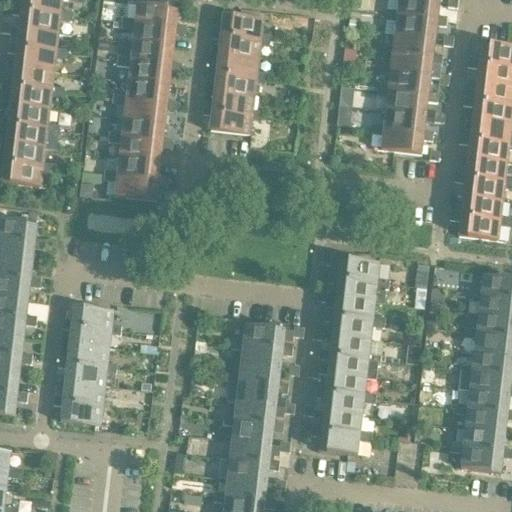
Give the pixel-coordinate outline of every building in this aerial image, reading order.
[(12,18),(21,19),(22,14),(73,20),(73,15),(62,14),(63,0),(23,0),(22,9),(13,8),(12,18)] [(386,13),(386,18),(437,24),(437,29),(446,30),(447,20),(438,19),(440,5),(401,0),(400,0),(399,14),(386,13)] [(448,10),(457,12),(459,2),(449,1),(448,10)] [(121,31),(135,32),(136,27),(175,32),(176,27),(178,12),(138,7),(137,23),(122,21),(121,31)] [(21,19),(19,33),(59,38),(61,23),(72,25),(73,20),(22,14),(21,19)] [(212,41),(221,42),(222,37),(261,42),(262,37),(263,22),(224,18),(222,33),(213,32),(212,41)] [(397,24),(396,38),(435,43),(437,29),(437,24),(386,18),(385,23),(397,24)] [(293,31),(312,33),(313,21),(294,19),(293,31)] [(0,36),(10,37),(11,27),(2,26),(0,36)] [(135,32),(134,46),(173,51),(175,37),(186,38),(187,29),(176,27),(175,32),(136,27),(135,32)] [(7,56),(17,57),(17,52),(68,58),(69,53),(57,52),(59,38),(19,33),(18,47),(8,46),(7,56)] [(221,42),(219,57),(259,61),(260,47),(270,48),(271,38),(262,37),(261,42),(222,37),(221,42)] [(382,51),(381,56),(433,62),(432,67),(442,68),(443,58),(433,57),(435,43),(396,38),(394,53),(382,51)] [(443,49),(453,50),(454,40),(444,39),(443,49)] [(117,69),(131,70),(132,65),(171,70),(172,65),(173,51),(134,46),(132,61),(118,59),(117,69)] [(467,71),(479,72),(479,67),(511,71),(511,50),(481,47),(480,62),(469,61),(467,71)] [(17,57),(15,71),(55,76),(56,62),(68,63),(68,58),(17,52),(17,57)] [(393,62),(391,77),(431,81),(432,67),(433,62),(381,56),(381,61),(393,62)] [(207,80),(217,81),(217,76),(257,80),(257,75),(259,61),(219,57),(218,71),(208,70),(207,80)] [(131,70),(129,85),(169,89),(170,75),(181,76),(182,67),(172,65),(171,70),(132,65),(131,70)] [(479,72),(477,86),(511,90),(511,71),(479,67),(479,72)] [(3,94),(12,95),(13,90),(64,96),(65,91),(53,90),(55,76),(15,71),(13,86),(4,84),(3,94)] [(217,81),(215,95),(255,99),(256,85),(265,86),(267,76),(257,75),(257,80),(217,76),(217,81)] [(377,89),(377,94),(428,100),(428,105),(437,106),(438,96),(429,95),(431,81),(391,77),(390,91),(377,89)] [(439,87),(448,88),(450,79),(440,77),(439,87)] [(112,107),(126,109),(127,104),(166,108),(167,104),(169,89),(129,85),(128,99),(113,97),(112,107)] [(463,109),(474,110),(475,105),(511,109),(511,90),(477,86),(475,101),(464,99),(463,109)] [(12,95),(11,109),(50,114),(52,100),(63,101),(64,96),(13,90),(12,95)] [(340,100),(339,111),(352,112),(354,93),(341,91),(340,100)] [(388,101),(387,115),(426,119),(428,105),(428,100),(377,94),(376,99),(388,101)] [(203,118),(212,119),(213,114),(252,118),(253,113),(255,99),(215,95),(213,109),(204,108),(203,118)] [(126,109),(125,123),(164,127),(166,113),(177,114),(178,105),(167,104),(166,108),(127,104),(126,109)] [(474,110),(472,124),(511,129),(511,109),(475,105),(474,110)] [(0,132),(8,133),(8,128),(60,134),(60,130),(49,128),(50,114),(11,109),(9,124),(0,122),(0,132)] [(337,129),(350,131),(352,112),(339,111),(338,126),(337,129)] [(213,114),(212,119),(211,134),(250,138),(252,123),(261,124),(262,114),(253,113),(252,118),(213,114)] [(373,128),(372,132),(424,139),(423,143),(433,145),(434,135),(425,134),(426,119),(387,115),(385,129),(373,128)] [(434,125),(444,127),(445,117),(435,116),(434,125)] [(108,145),(122,147),(123,142),(162,146),(163,142),(164,127),(125,123),(123,137),(109,135),(108,145)] [(459,147),(470,148),(470,144),(510,148),(510,143),(511,129),(472,124),(471,139),(460,137),(459,147)] [(8,133),(6,148),(46,152),(47,138),(59,139),(60,134),(8,128),(8,133)] [(424,139),(372,132),(372,137),(384,139),(382,154),(422,159),(423,143),(424,139)] [(122,147),(120,161),(160,165),(161,151),(172,153),(173,143),(163,142),(162,146),(123,142),(122,147)] [(470,148),(468,163),(508,167),(509,153),(511,153),(511,143),(510,143),(510,148),(470,144),(470,148)] [(0,171),(4,171),(4,167),(55,173),(56,168),(44,166),(46,152),(6,148),(5,162),(0,161),(0,171)] [(430,163),(435,164),(439,165),(441,155),(431,154),(430,163)] [(103,183),(118,185),(118,180),(158,185),(158,180),(160,165),(120,161),(119,175),(105,173),(104,178),(103,183)] [(454,185),(465,187),(466,182),(505,186),(506,181),(508,167),(468,163),(466,177),(455,175),(454,185)] [(4,167),(4,171),(2,187),(41,191),(43,176),(55,177),(55,173),(4,167)] [(103,187),(103,183),(104,178),(93,177),(92,186),(103,187)] [(118,180),(118,185),(116,200),(155,205),(157,189),(168,191),(169,181),(158,180),(158,185),(118,180)] [(465,187),(464,201),(503,205),(505,191),(511,192),(511,182),(506,181),(505,186),(466,182),(465,187)] [(450,223),(461,225),(461,220),(501,224),(502,220),(503,205),(464,201),(462,215),(451,214),(450,223)] [(461,220),(461,225),(459,240),(499,244),(500,229),(511,230),(511,220),(502,220),(501,224),(461,220)] [(0,243),(34,247),(35,242),(37,227),(0,222),(0,243)] [(0,262),(32,266),(34,252),(44,253),(46,243),(35,242),(34,247),(0,243),(0,262)] [(321,266),(331,267),(332,258),(323,256),(321,266)] [(0,281),(30,285),(30,280),(32,266),(0,262),(0,281)] [(341,262),(339,278),(338,282),(389,288),(390,283),(378,282),(380,267),(341,262)] [(336,301),(327,300),(327,301),(385,307),(387,293),(389,293),(389,288),(338,282),(339,278),(329,277),(328,286),(338,287),(336,301)] [(470,293),(470,298),(511,302),(511,282),(484,279),(482,294),(470,293)] [(0,301),(28,304),(29,290),(40,291),(41,282),(30,280),(30,285),(0,281),(0,301)] [(335,311),(334,316),(334,321),(385,326),(386,322),(374,320),(375,306),(385,308),(385,307),(327,301),(327,300),(328,296),(318,295),(317,304),(326,305),(326,310),(335,311)] [(481,304),(479,318),(511,322),(511,302),(470,298),(469,303),(481,304)] [(0,320),(25,323),(26,319),(28,304),(0,301),(0,320)] [(62,332),(71,333),(72,328),(111,333),(112,328),(114,313),(74,308),(72,324),(63,322),(62,332)] [(333,325),(332,340),(371,344),(373,330),(384,331),(385,326),(334,321),(334,316),(325,315),(324,324),(333,325)] [(466,331),(465,336),(511,341),(511,322),(479,318),(477,332),(466,331)] [(0,339),(23,342),(25,328),(36,330),(37,320),(26,319),(25,323),(0,320),(0,339)] [(71,333),(70,348),(109,352),(111,338),(120,339),(121,329),(112,328),(111,333),(72,328),(71,333)] [(233,342),(232,347),(283,353),(284,349),(284,343),(293,345),(294,340),(303,341),(304,332),(294,330),(294,335),(246,329),(244,344),(233,342)] [(313,342),(322,343),(322,344),(323,334),(314,333),(313,342)] [(476,342),(475,356),(511,360),(511,341),(465,336),(465,341),(476,342)] [(0,359),(21,362),(22,357),(23,342),(0,339),(0,359)] [(332,340),(330,354),(329,359),(381,365),(381,360),(369,358),(371,344),(332,340)] [(243,353),(241,368),(281,373),(283,358),(292,359),(293,350),(284,349),(283,353),(232,347),(231,352),(243,353)] [(57,370),(67,371),(67,367),(107,371),(108,366),(109,352),(70,348),(68,362),(59,361),(57,370)] [(318,377),(327,378),(367,382),(376,383),(378,369),(380,369),(381,365),(329,359),(330,354),(321,353),(319,362),(329,364),(328,368),(319,367),(319,372),(318,377)] [(461,369),(461,374),(511,380),(511,378),(511,360),(475,356),(473,370),(461,369)] [(0,378),(19,381),(21,366),(31,368),(32,358),(22,357),(21,362),(0,359),(0,378)] [(67,371),(65,386),(105,390),(106,376),(116,377),(117,367),(108,366),(107,371),(67,367),(67,371)] [(228,380),(228,385),(279,392),(279,387),(281,373),(241,368),(240,382),(228,380)] [(289,378),(299,379),(300,370),(290,369),(289,378)] [(309,371),(308,381),(318,382),(318,377),(319,372),(309,371)] [(472,380),(470,394),(510,399),(510,400),(511,399),(511,389),(511,390),(511,385),(511,378),(511,380),(461,374),(460,379),(472,380)] [(0,397),(17,400),(17,395),(19,381),(0,378),(0,397)] [(327,378),(326,392),(325,397),(376,403),(377,398),(365,397),(367,382),(327,378)] [(227,405),(237,406),(276,411),(276,410),(285,411),(285,407),(286,407),(287,402),(278,401),(278,396),(287,398),(289,388),(279,387),(279,392),(228,385),(227,390),(229,390),(227,405)] [(53,409),(62,410),(63,405),(103,409),(103,404),(105,390),(65,386),(64,400),(54,399),(53,409)] [(324,402),(323,416),(362,420),(364,406),(376,408),(376,403),(325,397),(326,392),(316,391),(315,401),(324,402)] [(457,407),(456,412),(507,418),(508,413),(510,400),(510,399),(470,394),(469,409),(457,407)] [(0,397),(0,418),(14,420),(16,405),(27,406),(28,396),(17,395),(17,400),(0,397)] [(63,405),(62,410),(61,425),(100,429),(102,414),(111,415),(112,405),(103,404),(103,409),(63,405)] [(224,419),(223,424),(274,430),(275,425),(275,420),(284,421),(284,417),(294,418),(295,408),(286,407),(285,407),(285,411),(276,410),(276,411),(237,406),(235,420),(224,419)] [(304,419),(314,420),(315,410),(305,409),(304,419)] [(467,418),(466,433),(505,437),(507,423),(511,423),(511,413),(508,413),(507,418),(456,412),(456,417),(467,418)] [(323,416),(321,430),(321,435),(372,441),(372,436),(361,435),(362,420),(323,416)] [(234,430),(232,444),(272,449),(274,435),(283,436),(284,426),(275,425),(274,430),(223,424),(222,429),(234,430)] [(321,435),(321,430),(312,429),(311,439),(320,440),(318,455),(358,460),(360,444),(371,446),(372,441),(321,435)] [(452,445),(452,450),(503,456),(503,451),(505,437),(466,433),(464,447),(452,445)] [(219,457),(219,462),(270,468),(270,463),(271,459),(279,460),(280,455),(290,456),(291,446),(281,445),(280,450),(272,449),(232,444),(231,459),(219,457)] [(503,456),(452,450),(451,455),(463,456),(461,472),(501,476),(502,461),(511,462),(511,459),(511,452),(503,451),(503,456)] [(0,475),(8,476),(8,471),(10,456),(0,455),(0,475)] [(230,468),(228,482),(267,487),(269,473),(278,474),(280,464),(270,463),(270,468),(219,462),(218,467),(230,468)] [(0,494),(6,495),(7,481),(21,483),(23,473),(8,471),(8,476),(0,475),(0,494)] [(215,495),(214,500),(265,506),(266,501),(266,497),(275,498),(276,493),(285,494),(286,485),(276,483),(276,488),(267,487),(228,482),(226,497),(215,495)] [(225,506),(224,511),(264,511),(265,511),(271,511),(273,511),(275,502),(266,501),(265,506),(214,500),(213,505),(225,506)]
